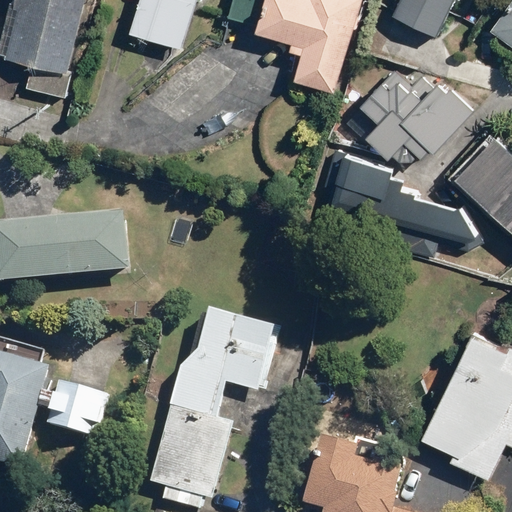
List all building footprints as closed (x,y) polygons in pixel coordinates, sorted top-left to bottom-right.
[(14,0),(12,9),(15,10),(3,62),(66,77),(84,0),(14,0)] [(196,0),(139,0),(129,35),(181,51),(196,0)] [(361,0),(262,0),(253,34),(289,45),(287,53),(298,56),(295,69),(291,82),(333,95),(361,0)] [(436,40),(453,0),(398,0),(390,19),(436,40)] [(511,0),(489,32),(511,48),(511,0)] [(395,71),(344,126),(384,163),(401,145),(420,162),(427,154),(430,156),(473,110),(441,81),(434,88),(420,75),(410,86),(395,71)] [(511,158),(486,136),(447,180),(511,236),(511,158)] [(324,208),(468,251),(487,241),(465,206),(456,209),(419,199),(420,191),(404,186),(388,182),(392,167),(335,150),(325,187),(329,188),(324,208)] [(0,287),(127,276),(122,219),(119,220),(119,215),(0,225),(0,287)] [(179,374),(149,486),(164,490),(160,503),(195,511),(198,511),(202,500),(212,503),(233,426),(216,421),(225,389),(255,397),(273,333),(201,315),(190,363),(179,374)] [(511,350),(506,348),(502,356),(467,339),(418,443),(451,458),(448,464),(482,480),(484,474),(491,477),(506,444),(511,447),(511,350)] [(0,470),(19,475),(36,414),(49,417),(46,428),(95,441),(105,398),(59,385),(54,400),(41,397),(47,373),(0,359),(0,470)] [(404,511),(395,510),(399,497),(395,496),(400,474),(381,469),(386,451),(356,444),(354,452),(318,443),(300,511),(404,511)]
